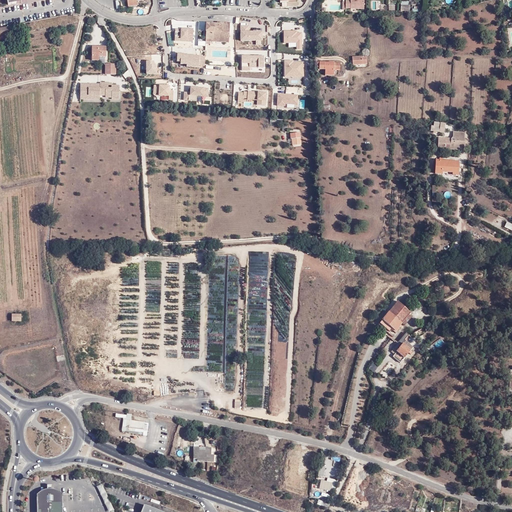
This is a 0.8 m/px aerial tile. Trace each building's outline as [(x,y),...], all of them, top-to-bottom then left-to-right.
[(407,0),(400,0),(399,0),(400,3),(399,10),(407,11),(407,0)] [(228,24),(205,24),(204,39),(210,39),(210,42),(228,42),(228,24)] [(14,33),(14,26),(0,28),(0,34),(2,35),(14,33)] [(249,27),(240,27),(240,42),(255,42),(256,47),(262,47),(263,32),(249,33),(249,27)] [(300,32),(285,31),(284,46),(300,47),(300,32)] [(106,45),(91,44),(91,59),(98,60),(98,56),(105,56),(106,45)] [(363,57),(362,56),(358,56),(349,56),(349,65),(362,66),(362,65),(367,64),(366,57),(363,57)] [(264,57),(241,57),(241,72),(250,72),(250,67),(258,67),(258,68),(263,69),(264,57)] [(293,61),(284,61),(284,78),(305,78),(303,62),(293,63),(293,61)] [(340,63),(317,62),(316,70),(319,70),(325,70),(325,76),(334,76),(334,70),(340,71),(340,63)] [(116,64),(105,63),(105,74),(116,75),(116,64)] [(101,83),(101,97),(113,97),(112,83),(112,81),(100,81),(101,83)] [(101,83),(80,82),(81,99),(101,99),(101,97),(101,83)] [(190,89),(189,94),(189,99),(208,100),(208,90),(190,89)] [(301,91),(283,90),(283,108),(301,108),(301,91)] [(248,92),(247,100),(257,101),(257,94),(257,92),(248,92)] [(268,95),(257,94),(257,101),(257,106),(267,107),(268,95)] [(264,128),(264,136),(273,137),(273,129),(264,128)] [(440,136),(440,148),(466,150),(467,131),(455,131),(455,135),(453,137),(440,136)] [(293,144),(303,143),(302,132),(292,132),(292,138),(293,138),(293,144)] [(440,160),(436,160),(435,173),(443,173),(443,170),(453,171),(453,174),(459,174),(459,161),(443,160),(443,157),(440,157),(440,160)] [(511,227),(511,223),(506,220),(503,226),(511,230),(511,227)] [(398,301),(380,323),(391,332),(393,329),(396,330),(397,331),(404,323),(406,325),(413,317),(410,315),(412,313),(398,301)] [(408,333),(406,332),(393,348),(397,351),(395,354),(393,356),(400,362),(413,346),(406,341),(410,337),(408,335),(408,333)] [(378,345),(382,348),(383,350),(391,340),(387,336),(378,345)] [(368,368),(373,372),(378,365),(372,361),(368,368)] [(234,382),(234,377),(217,377),(217,371),(207,371),(207,389),(222,389),(222,386),(219,386),(219,382),(234,382)] [(147,422),(126,420),(125,430),(146,432),(147,422)] [(218,460),(218,452),(214,451),(214,453),(211,453),(206,453),(207,447),(207,446),(193,445),(193,457),(197,457),(197,459),(218,460)] [(320,487),(323,487),(322,488),(334,490),(336,482),(339,483),(339,480),(331,478),(330,479),(321,478),(320,487)] [(97,485),(107,511),(113,509),(103,483),(97,485)] [(351,487),(345,485),(342,493),(347,495),(351,487)] [(62,511),(62,494),(59,492),(56,490),(53,489),(49,489),(46,490),(43,491),(40,492),(37,495),(37,511),(62,511)]
